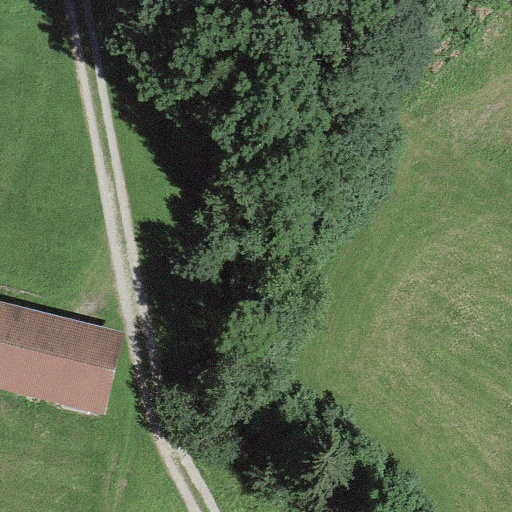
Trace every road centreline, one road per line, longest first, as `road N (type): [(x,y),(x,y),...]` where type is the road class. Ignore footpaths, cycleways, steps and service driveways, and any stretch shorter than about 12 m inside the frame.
road 1 (track): [(82,0),(146,361)]
road 2 (track): [(146,361),(207,511)]
